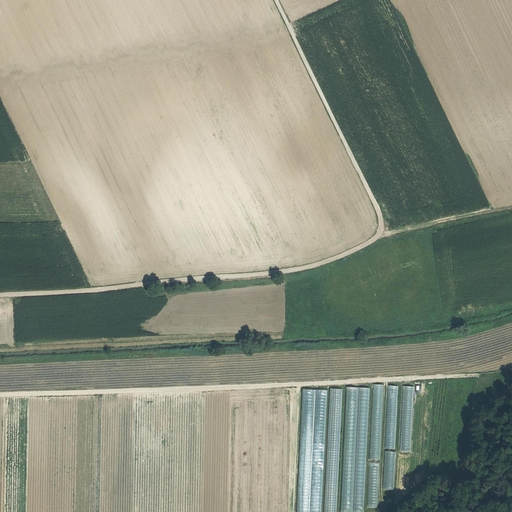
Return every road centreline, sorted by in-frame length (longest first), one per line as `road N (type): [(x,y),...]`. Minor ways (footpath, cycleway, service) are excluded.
road 1 (track): [(511,206),(380,234),(305,268),(0,296)]
road 2 (track): [(370,379),(0,392)]
road 3 (track): [(380,234),(382,221),(275,0)]
road 4 (track): [(394,511),(416,489),(460,470),(475,403),(511,369)]
road 5 (track): [(370,379),(511,368)]
